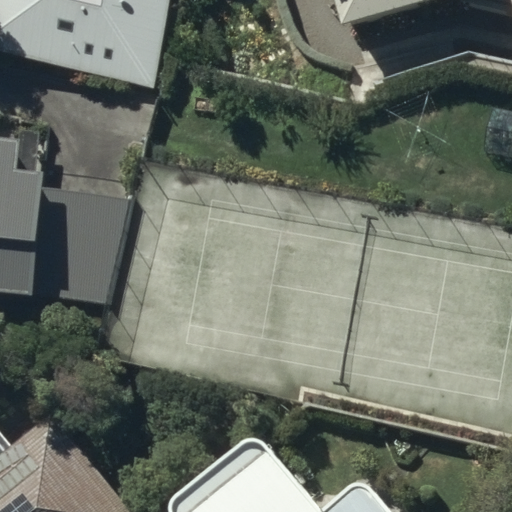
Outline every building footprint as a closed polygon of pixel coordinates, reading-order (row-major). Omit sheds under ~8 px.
[(0,0),(0,51),(157,86),(175,0),(0,0)] [(511,0),(342,0),(351,28),(447,0),(457,0),(511,12),(511,0)] [(48,175),(51,124),(0,110),(0,290),(109,302),(131,200),(53,190),(53,175),(48,175)] [(0,511),(135,511),(59,414),(20,445),(2,423),(0,425),(0,511)] [(181,511),(399,511),(377,484),(359,484),(330,508),(283,447),(271,440),(256,439),(182,500),(181,511)]
